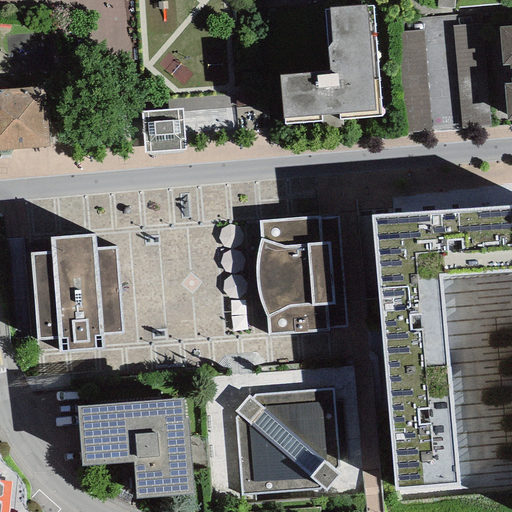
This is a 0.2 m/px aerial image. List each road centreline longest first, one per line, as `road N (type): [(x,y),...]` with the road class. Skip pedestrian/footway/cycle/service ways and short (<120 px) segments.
road 1 (residential): [(511,147),(0,174)]
road 2 (residential): [(101,511),(74,501),(32,465),(0,408)]
